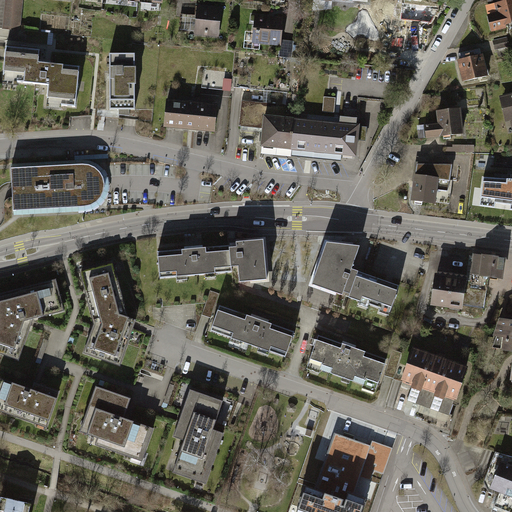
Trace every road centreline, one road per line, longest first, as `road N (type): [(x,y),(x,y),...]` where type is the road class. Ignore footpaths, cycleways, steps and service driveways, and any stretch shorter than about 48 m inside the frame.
road 1 (residential): [(469,511),(443,455),(420,434),(163,343)]
road 2 (secondary): [(0,259),(171,220),(352,220)]
road 3 (residential): [(0,148),(109,144),(254,177)]
road 4 (residential): [(363,188),(468,0)]
road 5 (secondary): [(352,220),(511,240)]
